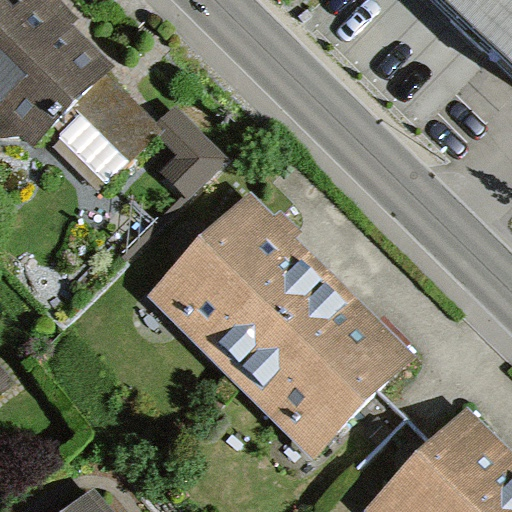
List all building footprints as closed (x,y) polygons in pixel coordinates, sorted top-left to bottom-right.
[(157,134),(163,128),(157,123),(111,76),(117,70),(80,32),(90,23),(67,0),(0,0),(0,136),(3,140),(29,137),(34,143),(75,105),(128,161),(157,134)] [(511,0),(437,0),(511,74),(511,0)] [(175,105),(157,123),(163,128),(157,134),(179,155),(161,173),(190,202),(231,160),(175,105)] [(149,295),(310,459),(417,357),(250,192),(149,295)] [(0,393),(16,379),(0,360),(0,393)] [(369,511),(511,511),(511,450),(471,410),(369,511)] [(113,511),(94,490),(70,511),(113,511)]
